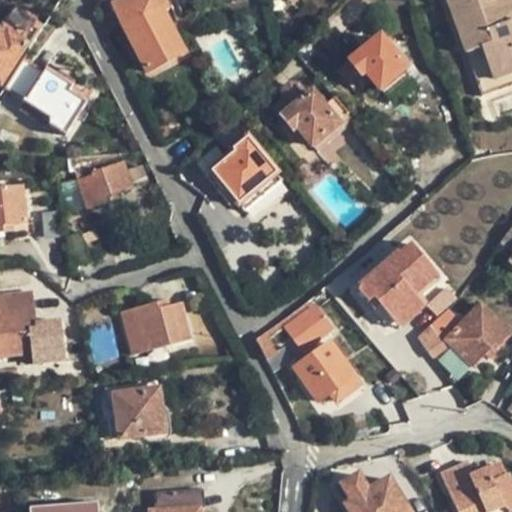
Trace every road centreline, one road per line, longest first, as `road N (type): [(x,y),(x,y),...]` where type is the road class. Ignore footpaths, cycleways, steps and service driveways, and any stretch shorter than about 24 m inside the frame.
road 1 (residential): [(74,0),(309,473)]
road 2 (unknown): [(240,344),(419,212)]
road 3 (residential): [(309,473),(502,425),(511,432)]
